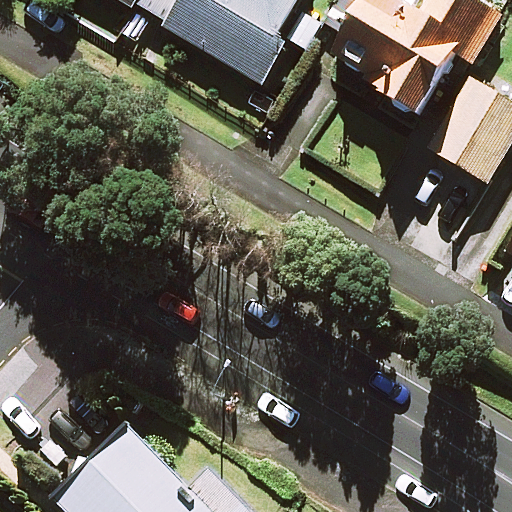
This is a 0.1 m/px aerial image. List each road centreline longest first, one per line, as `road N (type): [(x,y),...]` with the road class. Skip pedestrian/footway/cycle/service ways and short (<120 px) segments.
road 1 (secondary): [(511,483),(82,216)]
road 2 (residential): [(0,311),(82,216)]
